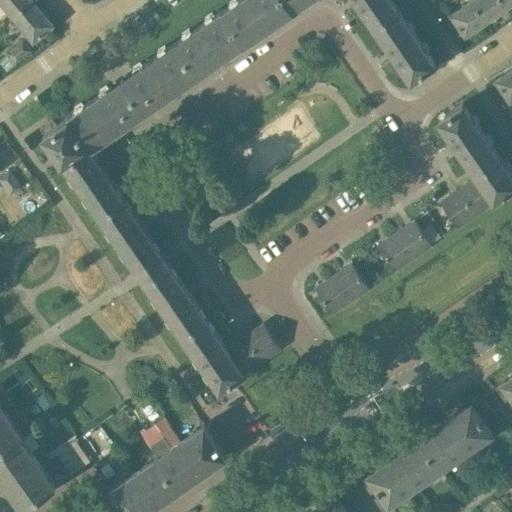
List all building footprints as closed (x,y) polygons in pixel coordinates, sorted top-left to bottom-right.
[(0,0),(13,14),(30,0),(0,0)] [(54,23),(34,0),(30,0),(13,14),(34,40),(54,23)] [(274,22),(295,8),(290,0),(237,0),(227,7),(249,40),(267,28),(271,34),(278,28),(274,22)] [(290,0),(295,8),(307,0),(317,0),(318,1),(319,0),(290,0)] [(358,0),(377,27),(401,10),(394,0),(358,0)] [(467,35),(488,20),(473,0),(470,0),(452,13),(467,35)] [(504,0),(473,0),(488,20),(508,5),(504,0)] [(227,7),(181,39),(203,71),(219,60),(223,66),(231,61),(227,55),(249,40),(227,7)] [(437,62),(401,10),(377,27),(412,79),(437,62)] [(26,36),(9,50),(18,61),(35,48),(26,36)] [(180,87),(203,71),(181,39),(130,74),(69,115),(88,143),(92,147),(111,134),(115,140),(123,135),(119,129),(152,107),(172,93),(176,98),(184,93),(180,87)] [(511,100),(511,99),(511,67),(496,78),(511,100)] [(476,173),(501,156),(463,101),(439,118),(476,173)] [(64,159),(88,143),(69,115),(58,123),(53,116),(41,125),(64,159)] [(92,147),(88,143),(64,159),(103,216),(127,199),(92,147)] [(476,173),(478,175),(496,200),(508,191),(511,197),(511,196),(511,171),(501,156),(476,173)] [(0,176),(0,178),(11,194),(22,186),(10,169),(0,176)] [(478,175),(461,187),(477,212),(496,200),(478,175)] [(459,225),(477,212),(461,187),(442,200),(459,225)] [(184,334),(208,317),(166,255),(127,199),(103,216),(141,272),(184,334)] [(416,218),(398,230),(415,255),(433,242),(416,218)] [(396,268),(415,255),(398,230),(380,243),(396,268)] [(354,261),(335,273),(352,298),(371,285),(354,261)] [(352,298),(335,273),(317,286),(334,310),(352,298)] [(245,372),(228,347),(208,317),(184,334),(221,388),(245,372)] [(245,336),(261,360),(281,347),(265,322),(245,336)] [(245,336),(228,347),(245,372),(261,360),(245,336)] [(511,374),(491,389),(502,404),(511,396),(511,374)] [(441,465),(446,462),(479,440),(492,430),(483,417),(495,408),(485,393),(483,394),(421,436),(441,465)] [(0,451),(23,435),(24,434),(0,400),(0,451)] [(157,455),(179,487),(227,454),(205,422),(180,440),(164,417),(155,423),(164,435),(150,445),(157,455)] [(76,433),(62,444),(79,467),(91,459),(77,439),(79,437),(76,433)] [(23,435),(0,451),(0,470),(25,505),(56,483),(23,435)] [(390,500),(441,465),(421,436),(371,471),(390,500)] [(79,467),(62,444),(53,449),(71,473),(79,467)] [(125,511),(142,511),(179,487),(157,455),(132,472),(115,447),(104,454),(116,471),(107,477),(112,485),(109,487),(125,511)] [(504,456),(495,463),(501,471),(510,464),(504,456)] [(398,511),(390,500),(371,471),(337,494),(348,511),(398,511)] [(348,511),(337,494),(311,511),(348,511)]
